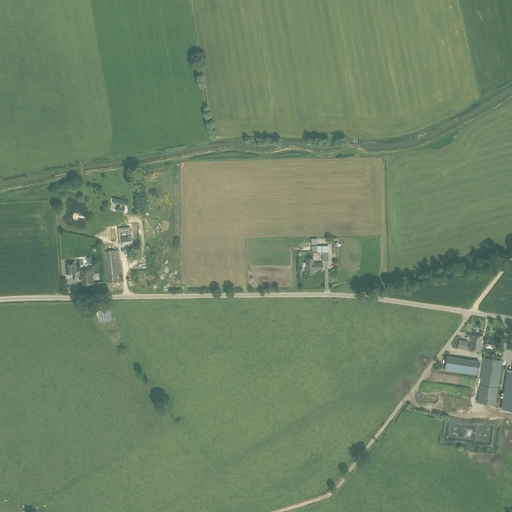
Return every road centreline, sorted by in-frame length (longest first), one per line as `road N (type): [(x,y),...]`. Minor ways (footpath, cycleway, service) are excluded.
road 1 (unclassified): [(0,298),(337,295),(471,312)]
road 2 (track): [(276,511),(336,489),(511,259)]
